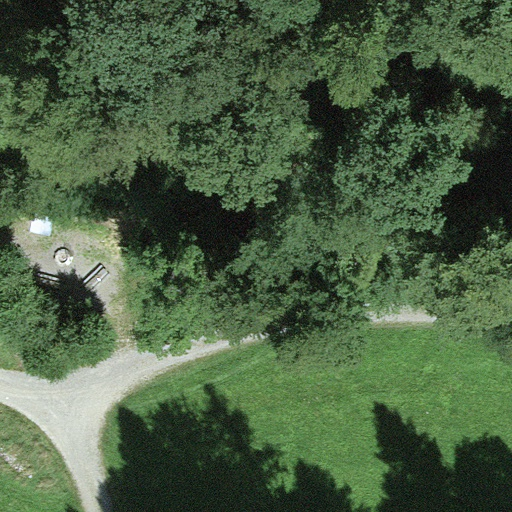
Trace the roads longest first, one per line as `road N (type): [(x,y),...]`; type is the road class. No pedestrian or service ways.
road 1 (track): [(511,302),(324,307),(174,346),(37,403)]
road 2 (track): [(0,387),(37,403),(69,452),(89,511)]
